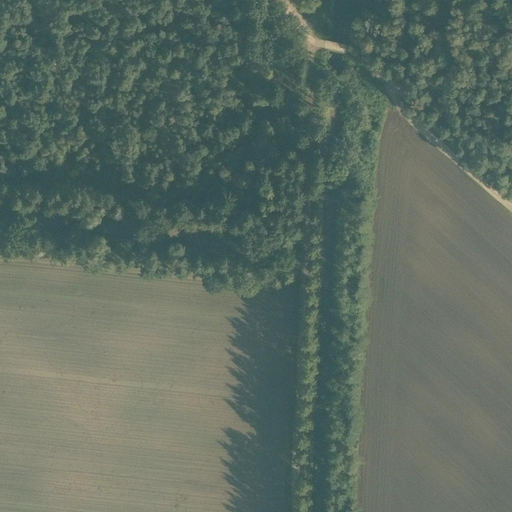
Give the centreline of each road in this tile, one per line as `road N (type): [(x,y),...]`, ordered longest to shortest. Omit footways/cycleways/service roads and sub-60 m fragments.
road 1 (track): [(313,42),(295,511)]
road 2 (track): [(387,80),(401,108),(511,209)]
road 3 (unclassified): [(279,0),(313,42),(360,54),(387,80)]
